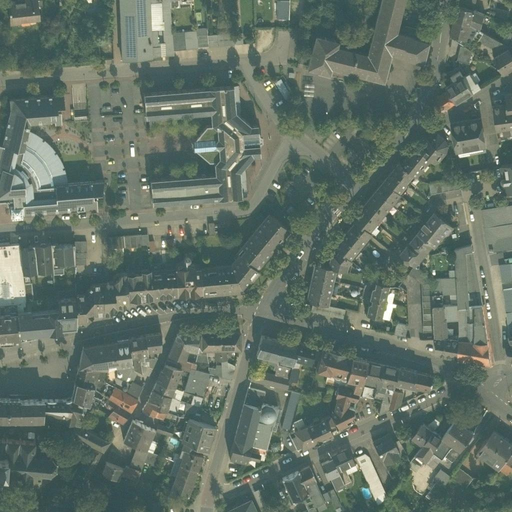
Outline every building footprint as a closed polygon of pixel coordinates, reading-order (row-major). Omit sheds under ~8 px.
[(28,0),(8,3),(10,23),(19,22),(19,20),(39,18),(38,9),(37,0),(28,0)] [(45,0),(46,11),(54,11),(52,0),(45,0)] [(119,0),(121,59),(151,57),(150,30),(149,2),(149,0),(119,0)] [(160,0),(160,2),(161,11),(162,20),(165,50),(164,50),(165,55),(174,55),(173,50),(172,35),(172,32),(170,7),(169,0),(160,0)] [(255,26),(277,25),(276,7),(276,1),(269,1),(269,0),(260,0),(261,1),(254,2),(255,26)] [(397,24),(402,0),(380,0),(374,26),(394,31),(397,24)] [(473,10),(475,0),(472,0),(460,0),(459,5),(473,10)] [(459,5),(455,19),(470,24),(474,10),(473,10),(459,5)] [(295,7),(276,7),(277,25),(293,25),(295,7)] [(470,24),(480,29),(485,14),(474,10),(470,24)] [(466,39),(468,31),(470,24),(455,19),(451,34),(466,39)] [(428,31),(397,24),(394,31),(374,26),(374,27),(371,37),(367,53),(336,45),(337,40),(334,40),(335,39),(324,37),(316,35),(307,66),(317,69),(328,72),(330,66),(381,80),(390,51),(425,61),(430,41),(430,32),(428,31)] [(480,29),(470,24),(468,31),(472,33),(473,37),(479,40),(484,31),(480,29)] [(150,30),(151,57),(160,56),(160,42),(157,42),(157,29),(150,30)] [(509,48),(511,51),(511,46),(509,45),(484,31),(479,40),(497,50),(499,48),(504,49),(505,50),(506,49),(509,48)] [(196,33),(184,34),(185,49),(197,48),(197,47),(196,35),(196,33)] [(173,50),(185,49),(184,34),(172,35),(173,50)] [(197,47),(208,46),(207,35),(207,34),(196,35),(197,47)] [(208,46),(217,45),(217,34),(207,35),(208,46)] [(457,60),(469,63),(472,51),(466,47),(461,45),(457,60)] [(504,73),(511,67),(511,57),(506,49),(505,50),(494,57),(498,63),(503,72),(504,73)] [(446,86),(456,102),(481,87),(478,81),(476,82),(470,72),(466,74),(464,76),(460,70),(452,75),(455,80),(446,86)] [(284,97),(289,94),(280,79),(275,81),(284,97)] [(260,155),(259,144),(253,144),(253,135),(258,135),(257,124),(250,124),(240,116),(238,85),(143,92),(145,117),(210,112),(211,125),(206,125),(197,136),(197,138),(200,140),(201,140),(201,147),(200,147),(198,150),(198,152),(209,161),(214,160),(215,173),(150,178),(152,203),(213,198),(217,197),(217,198),(246,196),(244,165),(253,155),(260,155)] [(434,101),(442,112),(455,103),(448,92),(434,101)] [(494,105),(497,133),(511,131),(511,93),(505,94),(507,104),(494,105)] [(93,193),(96,193),(95,181),(65,183),(64,176),(62,168),(60,169),(60,168),(62,167),(58,160),(54,153),(53,154),(52,153),(53,152),(48,145),(43,140),(41,142),(40,141),(41,139),(35,135),(28,131),(30,122),(51,121),(51,120),(54,119),(54,123),(61,123),(60,109),(57,109),(57,106),(64,105),(63,94),(9,98),(10,109),(13,109),(5,141),(8,142),(5,154),(3,154),(2,156),(1,158),(1,160),(1,162),(3,163),(0,174),(5,176),(4,182),(5,182),(8,184),(9,188),(10,188),(12,188),(12,199),(13,204),(9,204),(10,216),(22,215),(22,213),(22,209),(83,204),(84,202),(84,201),(89,201),(90,207),(90,210),(97,209),(96,196),(93,196),(93,193)] [(10,109),(2,144),(0,143),(0,200),(12,199),(12,188),(10,188),(9,188),(8,184),(5,182),(4,182),(5,176),(0,174),(3,163),(1,162),(1,160),(1,158),(2,156),(3,154),(5,154),(8,142),(5,141),(13,109),(10,109)] [(452,122),(458,151),(485,146),(480,117),(452,122)] [(409,153),(401,163),(415,174),(417,176),(423,169),(421,167),(425,162),(427,164),(432,159),(434,156),(438,160),(439,161),(443,156),(441,154),(446,148),(449,145),(447,143),(445,142),(443,140),(444,140),(436,134),(435,133),(428,137),(422,145),(419,142),(413,149),(415,151),(412,155),(409,153)] [(260,136),(258,135),(253,135),(253,144),(259,144),(260,142),(262,142),(262,136),(260,136)] [(195,149),(198,152),(198,150),(200,147),(201,147),(201,140),(200,140),(197,138),(197,136),(195,138),(192,139),(193,150),(195,149)] [(399,193),(415,174),(401,163),(399,161),(388,174),(382,181),(383,182),(380,185),(379,184),(351,219),(354,221),(368,233),(392,204),(390,203),(398,194),(399,195),(400,194),(399,193)] [(511,163),(502,165),(503,175),(505,177),(506,182),(504,184),(505,193),(511,191),(511,163)] [(429,182),(431,194),(460,188),(458,177),(429,182)] [(104,180),(95,181),(96,193),(101,192),(104,180)] [(392,204),(399,195),(398,194),(390,203),(392,204)] [(22,209),(22,213),(90,207),(89,201),(84,201),(84,202),(83,204),(22,209)] [(484,210),(488,236),(511,229),(511,206),(509,207),(496,209),(484,210)] [(269,213),(237,252),(255,267),(259,262),(260,263),(264,259),(261,257),(264,254),(266,256),(279,240),(277,239),(280,236),(282,237),(289,229),(269,213)] [(418,233),(432,244),(434,246),(445,233),(448,232),(453,227),(447,221),(444,222),(434,214),(433,215),(418,233)] [(350,226),(364,238),(368,233),(354,221),(350,226)] [(329,258),(327,266),(314,263),(314,264),(315,265),(314,269),(313,269),(311,275),(311,277),(312,277),(311,281),(310,281),(308,289),(310,289),(309,293),(307,293),(306,300),(313,302),(328,305),(328,304),(326,304),(328,293),(330,293),(331,292),(329,292),(331,281),(333,281),(333,280),(331,280),(334,269),(336,269),(346,271),(347,265),(351,260),(350,259),(358,249),(359,251),(360,250),(358,249),(366,240),(367,241),(368,240),(364,238),(350,226),(333,246),(338,250),(335,254),(330,253),(330,254),(331,254),(330,258),(329,258)] [(490,249),(511,245),(511,229),(488,236),(490,249)] [(429,248),(432,244),(418,233),(412,241),(406,247),(401,254),(415,265),(418,261),(419,258),(423,255),(426,249),(429,248)] [(108,235),(108,248),(124,246),(123,235),(123,234),(108,235)] [(124,246),(124,247),(142,246),(141,234),(123,235),(124,246)] [(86,241),(74,241),(74,243),(74,263),(74,264),(86,264),(86,252),(86,241)] [(34,244),(36,268),(53,267),(53,263),(51,242),(34,244)] [(65,263),(74,263),(74,243),(58,245),(58,242),(51,242),(53,263),(65,261),(65,263)] [(460,329),(459,339),(458,358),(492,363),(483,303),(480,304),(471,252),(473,251),(472,243),(455,247),(457,277),(458,293),(458,304),(459,319),(460,329)] [(0,313),(17,312),(17,310),(24,310),(24,306),(26,306),(22,273),(20,247),(19,244),(0,245),(0,313)] [(28,246),(20,247),(22,273),(29,272),(37,271),(36,268),(34,244),(28,244),(28,246)] [(258,270),(255,267),(237,252),(234,256),(236,258),(230,265),(229,265),(229,268),(225,269),(225,265),(214,266),(200,268),(202,290),(209,290),(209,292),(242,289),(245,285),(252,276),(253,276),(258,270)] [(187,264),(187,262),(189,262),(190,260),(190,259),(190,257),(189,257),(189,253),(185,253),(185,256),(184,257),(183,258),(183,264),(175,268),(175,270),(177,294),(179,294),(188,293),(190,292),(192,291),(193,295),(194,294),(194,292),(202,292),(202,290),(200,268),(189,265),(187,264)] [(74,264),(74,263),(65,263),(65,261),(53,263),(53,267),(53,269),(53,274),(64,273),(63,266),(75,265),(74,264)] [(511,262),(499,265),(502,282),(511,280),(511,275),(511,274),(511,262)] [(412,277),(421,284),(422,283),(432,278),(418,266),(417,267),(415,265),(408,274),(412,277)] [(132,276),(126,276),(128,300),(132,299),(134,297),(153,296),(151,272),(151,270),(148,270),(140,271),(141,273),(135,274),(132,274),(132,276)] [(175,270),(163,271),(165,295),(177,294),(175,270)] [(163,271),(151,272),(153,296),(165,295),(163,271)] [(30,282),(29,272),(22,273),(26,306),(24,306),(24,310),(31,309),(30,300),(33,299),(32,282),(30,282)] [(128,301),(128,300),(126,276),(126,272),(120,272),(114,280),(114,281),(109,281),(109,312),(116,305),(126,304),(128,301)] [(433,283),(433,294),(442,293),(442,294),(458,293),(457,277),(432,278),(433,283)] [(369,298),(371,299),(385,302),(387,294),(389,293),(391,286),(375,282),(374,287),(372,289),(369,298)] [(75,294),(75,298),(76,324),(84,323),(93,314),(103,313),(103,283),(92,283),(84,293),(75,294)] [(432,283),(422,283),(421,284),(423,331),(435,330),(432,283)] [(511,288),(503,289),(507,312),(511,311),(511,288)] [(443,304),(442,294),(442,293),(433,294),(434,305),(443,304)] [(58,312),(53,312),(54,326),(76,325),(76,324),(75,298),(57,299),(58,312)] [(387,302),(385,302),(371,299),(370,303),(368,305),(366,315),(381,318),(383,310),(386,309),(387,302)] [(326,314),(343,318),(345,309),(328,305),(313,302),(311,311),(326,314)] [(451,304),(443,304),(434,305),(435,335),(436,335),(436,336),(437,336),(445,337),(444,332),(446,332),(445,319),(452,319),(451,304)] [(458,304),(451,304),(452,319),(459,319),(458,304)] [(46,327),(49,327),(48,313),(31,314),(31,309),(24,310),(17,310),(17,312),(20,339),(37,335),(36,332),(42,332),(46,327)] [(0,313),(0,341),(20,340),(20,339),(17,312),(0,313)] [(393,334),(405,337),(408,324),(396,321),(393,334)] [(175,337),(175,338),(200,341),(200,331),(178,331),(177,333),(175,337)] [(206,349),(212,348),(220,348),(220,331),(200,331),(200,341),(200,348),(205,348),(206,349)] [(220,331),(220,348),(229,348),(240,348),(240,331),(220,331)] [(144,335),(147,350),(160,348),(161,332),(145,334),(144,334),(144,335)] [(128,339),(131,354),(141,353),(147,352),(147,350),(144,335),(128,337),(128,339)] [(292,364),(294,359),(297,345),(261,335),(256,354),(268,358),(278,360),(292,364)] [(437,354),(452,357),(452,338),(445,337),(437,336),(437,339),(437,353),(437,354)] [(200,348),(200,341),(175,338),(168,355),(183,362),(184,360),(188,350),(195,353),(194,359),(207,360),(206,354),(206,349),(205,348),(200,348)] [(128,339),(110,342),(111,347),(81,351),(78,366),(96,367),(106,367),(116,366),(132,364),(131,354),(128,339)] [(82,346),(81,351),(111,347),(110,342),(82,346)] [(298,342),(297,345),(294,359),(300,360),(310,363),(314,346),(298,342)] [(159,351),(160,348),(147,350),(147,352),(147,356),(152,357),(153,351),(159,351)] [(221,360),(220,348),(212,348),(214,351),(214,354),(214,360),(221,360)] [(227,351),(229,348),(220,348),(221,360),(227,359),(227,351)] [(346,378),(355,380),(361,381),(361,379),(366,359),(352,356),(343,353),(321,348),(316,369),(327,372),(346,377),(346,378)] [(142,358),(141,353),(131,354),(132,364),(132,366),(141,371),(139,358),(142,358)] [(181,368),(183,362),(168,355),(165,363),(181,368)] [(149,366),(152,367),(156,358),(152,357),(147,356),(149,366)] [(278,360),(268,358),(267,363),(274,364),(272,369),(275,370),(278,360)] [(222,376),(231,379),(234,369),(227,367),(227,361),(227,359),(221,360),(221,364),(221,366),(222,376)] [(291,368),(298,369),(300,360),(294,359),(292,364),(291,368)] [(361,379),(376,382),(381,362),(366,359),(361,379)] [(196,363),(184,360),(183,362),(181,368),(189,370),(190,367),(195,369),(196,363)] [(275,370),(273,376),(271,385),(286,389),(288,380),(291,368),(292,364),(278,360),(275,370)] [(381,362),(376,382),(392,386),(393,386),(393,383),(397,366),(381,362)] [(161,369),(159,375),(161,376),(159,382),(173,387),(181,368),(165,363),(162,369),(161,369)] [(75,381),(94,385),(95,385),(95,378),(96,367),(78,366),(75,381)] [(113,385),(125,392),(130,383),(116,375),(116,366),(106,367),(105,379),(105,381),(113,385)] [(116,375),(130,383),(131,381),(132,382),(136,373),(131,369),(127,367),(118,368),(116,366),(116,375)] [(397,366),(393,383),(399,384),(414,388),(415,386),(418,371),(397,366)] [(96,367),(95,378),(105,379),(106,367),(96,367)] [(142,372),(148,375),(151,370),(145,367),(142,372)] [(193,393),(202,396),(207,381),(198,379),(201,370),(195,369),(190,367),(189,370),(188,374),(187,379),(184,390),(193,393)] [(288,380),(295,381),(298,369),(291,368),(288,380)] [(209,373),(201,370),(198,379),(207,381),(209,373)] [(249,379),(271,385),(273,376),(252,371),(249,379)] [(434,375),(418,371),(415,386),(430,390),(434,375)] [(346,377),(327,372),(325,382),(337,385),(353,389),(355,380),(346,378),(346,377)] [(94,387),(107,396),(113,385),(105,381),(105,379),(95,378),(95,385),(94,385),(94,387)] [(358,390),(361,381),(355,380),(353,389),(358,390)] [(86,402),(89,403),(92,394),(94,387),(94,385),(75,381),(72,396),(81,400),(86,402)] [(125,392),(136,398),(142,387),(132,382),(131,381),(130,383),(125,392)] [(152,389),(170,396),(172,391),(174,387),(173,387),(159,382),(156,381),(152,389)] [(387,409),(392,386),(376,382),(373,398),(382,400),(378,413),(387,409)] [(398,390),(399,384),(393,383),(393,386),(392,386),(387,409),(399,404),(402,391),(398,390)] [(107,396),(109,397),(129,410),(136,398),(125,392),(113,385),(107,396)] [(355,400),(358,390),(353,389),(337,385),(335,395),(338,395),(334,410),(334,411),(341,425),(350,421),(353,407),(347,405),(349,398),(355,400)] [(374,388),(363,386),(361,395),(371,398),(374,388)] [(99,402),(105,405),(109,397),(107,396),(94,387),(92,394),(101,399),(99,402)] [(183,390),(174,387),(172,391),(175,392),(173,398),(176,399),(179,400),(183,390)] [(262,452),(265,453),(272,428),(275,429),(280,410),(277,409),(277,406),(262,403),(265,391),(248,387),(234,438),(251,442),(250,449),(259,451),(262,452)] [(152,389),(148,400),(158,402),(157,408),(166,410),(167,411),(172,412),(173,409),(176,399),(173,398),(170,397),(170,396),(152,389)] [(290,429),(300,393),(291,390),(280,427),(290,429)] [(190,403),(198,406),(202,396),(193,393),(190,403)] [(101,399),(92,394),(89,403),(89,404),(96,408),(97,407),(99,402),(101,399)] [(79,415),(80,409),(81,400),(72,396),(65,398),(44,399),(43,414),(62,419),(72,422),(79,423),(82,415),(79,415)] [(122,421),(129,410),(109,397),(105,405),(112,408),(109,414),(111,415),(122,421)] [(19,418),(37,418),(37,399),(28,399),(19,399),(19,398),(9,398),(0,398),(0,419),(19,420),(19,418)] [(142,409),(153,415),(157,408),(158,402),(148,400),(142,409)] [(183,409),(200,414),(202,407),(198,406),(190,403),(185,402),(183,409)] [(166,410),(157,408),(153,415),(156,417),(157,416),(163,419),(166,410)] [(338,427),(341,425),(334,411),(330,412),(338,427)] [(89,416),(82,415),(79,423),(88,427),(89,416)] [(306,425),(307,425),(314,442),(331,434),(327,426),(333,423),(329,415),(318,420),(317,417),(311,420),(312,422),(306,425)] [(194,445),(207,450),(215,427),(188,417),(181,440),(184,441),(194,445)] [(293,422),(297,430),(305,426),(301,418),(293,422)] [(452,443),(461,449),(474,431),(456,418),(443,436),(452,443)] [(435,419),(427,426),(433,430),(434,430),(439,422),(435,419)] [(136,446),(139,447),(141,442),(142,442),(148,427),(143,425),(132,420),(123,441),(130,444),(136,446)] [(67,430),(102,448),(108,440),(79,424),(79,423),(72,422),(67,430)] [(156,430),(170,435),(173,429),(157,423),(155,428),(156,430)] [(423,445),(433,430),(427,426),(423,423),(412,437),(423,445)] [(302,448),(314,442),(307,425),(305,426),(297,430),(294,431),(296,437),(302,448)] [(154,430),(148,427),(142,442),(141,442),(139,447),(146,450),(150,439),(154,430)] [(394,430),(399,440),(405,437),(400,427),(394,430)] [(426,461),(434,450),(437,447),(445,453),(452,443),(443,436),(434,430),(433,430),(423,445),(416,453),(426,461)] [(500,467),(506,459),(511,451),(511,443),(493,430),(478,451),(500,467)] [(372,441),(384,464),(384,463),(385,463),(383,460),(397,453),(399,456),(400,455),(399,455),(393,443),(388,433),(372,441)] [(29,484),(31,486),(32,485),(31,482),(31,480),(40,481),(40,482),(41,475),(41,473),(49,473),(49,475),(51,475),(50,473),(54,469),(56,470),(57,469),(55,468),(55,463),(58,462),(57,460),(55,461),(52,457),(53,455),(51,454),(50,456),(43,455),(43,453),(43,446),(34,445),(35,439),(33,438),(33,441),(21,440),(21,438),(19,437),(19,440),(7,439),(7,437),(5,436),(5,439),(0,438),(0,480),(2,481),(2,483),(4,484),(4,481),(14,482),(14,483),(15,484),(17,483),(29,484)] [(292,439),(297,450),(302,448),(296,437),(292,439)] [(247,461),(248,455),(250,449),(251,442),(234,438),(229,456),(247,461)] [(157,442),(150,439),(146,450),(148,451),(152,453),(157,442)] [(405,452),(399,440),(393,443),(399,455),(405,452)] [(184,448),(192,451),(194,445),(184,441),(181,448),(183,449),(184,448)] [(277,442),(274,441),(272,442),(270,443),(270,446),(270,448),(272,450),(275,450),(277,450),(279,448),(279,446),(279,443),(277,442)] [(461,449),(452,443),(445,453),(443,455),(452,461),(461,449)] [(141,470),(144,462),(148,451),(146,450),(139,447),(136,446),(128,467),(141,470)] [(88,476),(89,476),(101,452),(92,447),(78,471),(88,476)] [(443,455),(445,453),(437,447),(434,450),(443,456),(443,455)] [(174,461),(179,462),(183,449),(181,448),(179,454),(175,452),(172,460),(174,461)] [(183,449),(179,462),(197,469),(202,455),(192,451),(184,448),(183,449)] [(332,458),(338,470),(344,467),(354,463),(347,448),(331,455),(332,458)] [(259,451),(250,449),(248,455),(257,457),(259,451)] [(144,462),(149,464),(154,453),(152,453),(148,451),(144,462)] [(159,455),(154,453),(149,464),(155,466),(159,455)] [(356,457),(377,506),(385,495),(366,453),(356,457)] [(385,463),(399,456),(397,453),(383,460),(385,463)] [(344,484),(344,483),(338,470),(332,458),(320,463),(327,478),(330,477),(335,488),(344,484)] [(416,471),(420,466),(411,460),(408,464),(416,471)] [(174,475),(178,463),(179,462),(174,461),(169,474),(174,475)] [(118,479),(120,474),(122,468),(105,462),(101,473),(118,479)] [(180,464),(176,476),(192,482),(197,469),(179,462),(178,463),(180,464)] [(354,463),(344,467),(347,473),(357,469),(354,463)] [(298,470),(305,486),(315,482),(316,481),(309,465),(298,470)] [(124,469),(122,468),(120,474),(124,475),(131,477),(131,478),(137,480),(141,470),(128,467),(125,466),(124,469)] [(347,473),(344,467),(338,470),(344,483),(351,480),(347,473)] [(451,476),(466,487),(472,478),(458,467),(451,476)] [(436,481),(443,486),(451,476),(441,468),(433,479),(436,481)] [(301,496),(308,493),(305,486),(298,470),(282,478),(286,486),(289,492),(292,500),(301,496)] [(71,483),(94,491),(98,480),(89,476),(88,476),(78,471),(71,483)] [(187,496),(192,482),(176,476),(171,489),(169,488),(169,489),(187,496)] [(427,493),(434,499),(443,486),(436,481),(427,493)] [(320,494),(315,482),(305,486),(308,493),(314,505),(323,501),(320,494)] [(330,498),(335,509),(341,506),(333,488),(327,491),(330,498)] [(257,501),(262,499),(258,489),(253,491),(257,501)] [(330,498),(327,491),(320,494),(323,501),(330,498)] [(317,511),(314,505),(308,493),(301,496),(308,510),(302,511),(317,511)] [(227,510),(228,511),(256,511),(250,499),(227,510)] [(323,501),(314,505),(317,511),(326,508),(323,501)]
